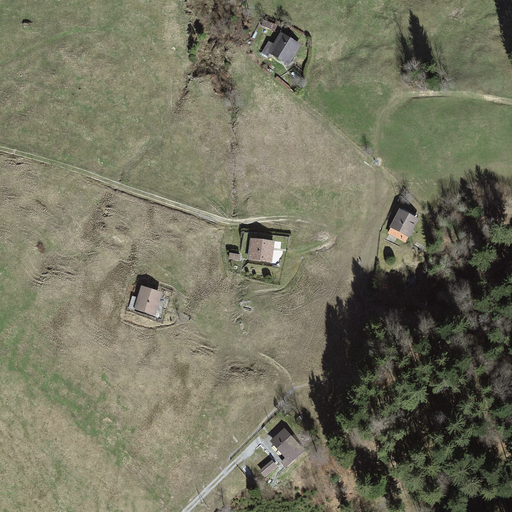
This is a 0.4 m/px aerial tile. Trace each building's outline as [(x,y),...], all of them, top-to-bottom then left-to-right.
[(302,51),(284,40),(272,59),(289,70),(302,51)] [(272,50),(263,45),(258,55),(267,60),(272,50)] [(420,228),(402,218),(392,235),(410,245),(420,228)] [(272,244),(253,241),(251,262),(270,265),(272,244)] [(165,300),(143,292),(135,313),(158,321),(165,300)] [(302,463),(280,439),(263,454),(285,478),(302,463)] [(276,481),(267,473),(259,482),(267,490),(276,481)]
